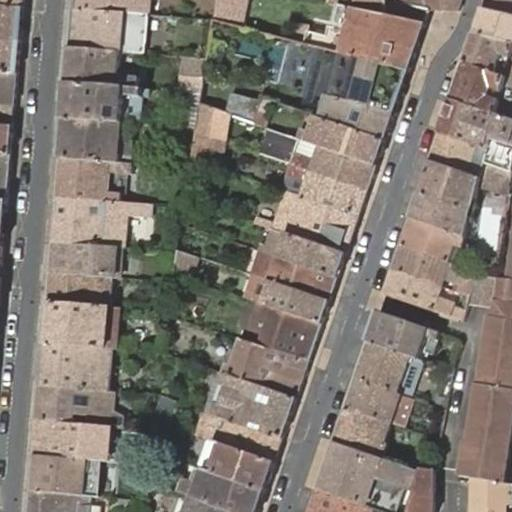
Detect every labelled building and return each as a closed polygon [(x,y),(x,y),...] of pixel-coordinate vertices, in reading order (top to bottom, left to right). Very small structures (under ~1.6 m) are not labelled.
[(0,0),(0,6),(25,9),(25,0),(0,0)] [(74,0),(74,10),(150,15),(151,0),(74,0)] [(218,0),(215,20),(215,21),(246,29),(252,0),(218,0)] [(330,0),(331,5),(343,7),(427,25),(432,11),(398,3),(398,0),(330,0)] [(398,0),(398,3),(432,11),(442,11),(441,0),(398,0)] [(463,0),(441,0),(442,11),(460,10),(463,0)] [(476,34),(511,43),(511,0),(487,0),(484,10),(476,34)] [(0,39),(22,42),(25,9),(0,6),(0,39)] [(411,71),(427,25),(343,7),(338,29),(331,28),(328,38),(310,33),(307,45),(344,54),(411,71)] [(150,15),(74,10),(71,49),(123,53),(147,55),(150,15)] [(511,43),(476,34),(466,64),(507,79),(511,60),(511,43)] [(0,71),(19,74),(22,42),(0,39),(0,71)] [(406,86),(411,71),(344,54),(315,47),(310,69),(319,67),(320,64),(327,65),(323,81),(320,95),(324,95),(396,114),(406,86)] [(123,53),(71,49),(68,84),(141,89),(141,78),(136,78),(136,71),(122,71),(123,53)] [(190,93),(204,94),(209,60),(186,58),(184,87),(191,88),(190,93)] [(511,60),(507,79),(497,116),(511,121),(511,60)] [(466,64),(453,100),(497,116),(507,79),(466,64)] [(0,104),(16,106),(19,74),(0,71),(0,104)] [(141,89),(68,84),(65,119),(124,123),(127,96),(145,97),(150,98),(150,90),(145,90),(141,89)] [(258,119),(263,101),(235,92),(229,110),(258,119)] [(320,119),(387,141),(396,114),(324,95),(318,112),(322,114),(320,119)] [(137,124),(142,124),(145,97),(127,96),(124,123),(137,124)] [(445,124),(442,133),(489,150),(486,163),(511,172),(511,121),(497,116),(453,100),(450,110),(445,124)] [(0,126),(15,127),(16,106),(0,104),(0,126)] [(198,133),(226,143),(230,115),(202,105),(199,129),(198,133)] [(259,114),(256,124),(267,128),(271,118),(259,114)] [(287,135),(378,166),(387,141),(320,119),(308,115),(304,128),(291,123),(287,135)] [(65,119),(61,159),(121,163),(133,164),(134,156),(122,155),(123,141),(135,142),(137,124),(124,123),(65,119)] [(0,155),(12,156),(15,127),(0,126),(0,155)] [(293,166),(369,191),(378,166),(287,135),(274,130),(265,156),(293,166)] [(222,170),(226,143),(198,133),(194,160),(222,170)] [(442,133),(432,162),(481,179),(486,163),(489,150),(442,133)] [(0,200),(9,202),(12,156),(0,155),(0,200)] [(134,175),(134,164),(133,164),(121,163),(61,159),(58,198),(122,204),(123,194),(110,193),(112,173),(117,174),(125,174),(134,175)] [(432,162),(421,194),(473,212),(480,184),(481,179),(432,162)] [(511,179),(511,172),(486,163),(481,179),(480,184),(508,194),(511,179)] [(361,217),(369,191),(293,166),(289,178),(308,185),(304,198),(361,217)] [(123,194),(125,174),(117,174),(112,173),(110,193),(123,194)] [(308,185),(289,178),(284,191),(288,192),(304,198),(308,185)] [(348,254),(361,217),(304,198),(288,192),(277,224),(258,218),(256,223),(275,230),(348,254)] [(421,194),(413,218),(467,237),(473,212),(421,194)] [(152,219),(153,205),(122,204),(58,198),(54,243),(122,249),(125,249),(128,217),(143,218),(152,219)] [(0,246),(5,247),(9,202),(0,200),(0,246)] [(143,218),(128,217),(125,249),(139,250),(143,218)] [(453,265),(458,266),(467,237),(413,218),(403,246),(447,262),(446,263),(453,265)] [(340,278),(348,254),(275,230),(268,248),(264,246),(262,252),(267,253),(340,278)] [(122,249),(54,243),(52,274),(113,278),(120,278),(122,279),(125,249),(122,249)] [(403,246),(395,270),(444,288),(447,281),(469,288),(467,293),(471,294),(476,276),(457,271),(458,266),(453,265),(446,263),(447,262),(403,246)] [(199,258),(179,251),(179,253),(176,274),(191,279),(199,258)] [(332,302),(340,278),(267,253),(259,278),(332,302)] [(395,270),(387,295),(454,318),(458,304),(441,298),(444,288),(395,270)] [(52,274),(49,304),(111,309),(113,278),(52,274)] [(324,324),(332,302),(259,278),(254,276),(252,281),(257,282),(253,295),(246,292),(244,297),(251,299),(260,303),(324,324)] [(465,442),(460,476),(475,478),(507,483),(511,449),(511,279),(510,279),(499,278),(476,276),(471,294),(469,304),(490,308),(468,442),(465,442)] [(310,363),(324,324),(260,303),(251,332),(248,331),(244,341),(310,363)] [(118,326),(120,309),(111,309),(49,304),(46,345),(113,350),(116,350),(118,333),(118,326)] [(380,313),(370,342),(412,357),(422,360),(425,352),(435,356),(440,341),(443,334),(433,331),(380,313)] [(298,399),(310,363),(244,341),(234,370),(230,368),(227,375),(298,399)] [(370,342),(357,380),(393,392),(398,394),(412,357),(370,342)] [(46,345),(42,386),(109,391),(111,374),(111,369),(113,350),(46,345)] [(284,439),(298,399),(227,375),(224,384),(225,386),(219,405),(217,405),(214,415),(284,439)] [(357,380),(348,408),(392,423),(393,424),(405,428),(414,400),(402,395),(398,394),(393,392),(357,380)] [(109,391),(42,386),(39,420),(107,426),(124,428),(125,419),(123,416),(121,414),(118,413),(114,413),(116,392),(109,391)] [(170,424),(178,403),(163,397),(154,418),(170,424)] [(336,442),(383,459),(388,444),(386,443),(393,424),(392,423),(348,408),(336,442)] [(436,429),(442,432),(447,411),(440,409),(436,429)] [(276,464),(284,439),(214,415),(209,430),(202,428),(199,436),(214,442),(276,464)] [(36,456),(104,462),(107,426),(39,420),(36,456)] [(267,491),(276,464),(214,442),(204,470),(267,491)] [(383,459),(336,442),(320,490),(377,509),(383,511),(411,511),(413,507),(350,485),(351,484),(336,479),(342,462),(356,467),(358,462),(387,472),(390,461),(383,459)] [(101,497),(104,462),(36,456),(33,490),(93,496),(101,497)] [(419,487),(423,472),(390,461),(387,472),(385,476),(419,487)] [(351,484),(356,467),(342,462),(336,479),(351,484)] [(235,511),(259,511),(267,491),(204,470),(199,468),(194,484),(185,481),(180,494),(191,497),(195,498),(235,511)] [(435,511),(436,472),(436,471),(434,471),(423,469),(423,472),(419,487),(413,507),(411,511),(435,511)] [(475,511),(509,511),(510,506),(511,505),(511,483),(507,483),(475,478),(476,489),(475,511)] [(33,490),(31,511),(91,511),(93,496),(33,490)] [(383,511),(377,509),(320,490),(312,511),(383,511)] [(235,511),(195,498),(191,497),(185,511),(235,511)]
